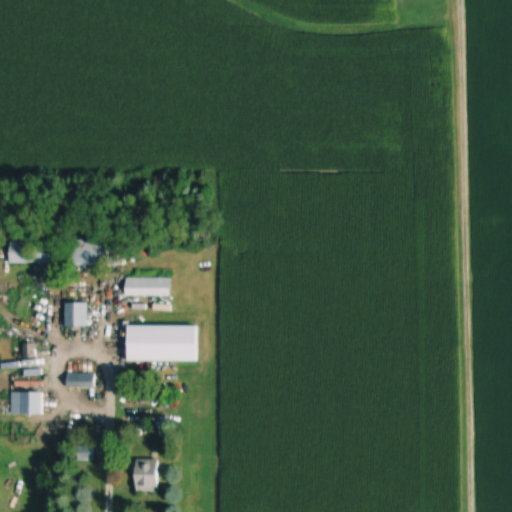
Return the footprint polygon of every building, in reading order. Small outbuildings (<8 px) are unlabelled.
[(105,265),(105,240),(74,240),(74,265),(105,265)] [(12,264),(55,264),(55,241),(12,241),(12,264)] [(128,278),(128,296),(174,296),(174,278),(128,278)] [(90,303),(68,303),(68,327),(90,327),(90,303)] [(202,326),(132,326),(132,362),(202,362),(202,326)] [(98,388),(98,373),(70,373),(70,388),(98,388)] [(14,415),(47,415),(47,392),(14,392),(14,415)] [(140,492),(163,492),(163,459),(140,459),(140,492)]
